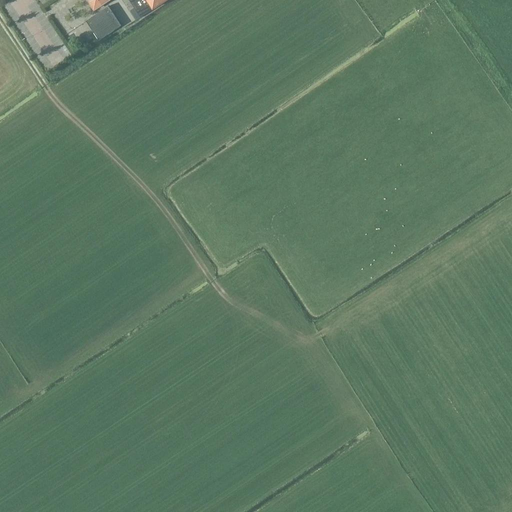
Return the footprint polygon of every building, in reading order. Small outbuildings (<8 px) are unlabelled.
[(106,1),(107,0),(87,0),(94,10),(107,2),(106,1)] [(130,11),(136,20),(152,9),(166,0),(128,0),(134,8),(130,11)] [(98,41),(121,26),(109,6),(86,21),(98,41)] [(72,32),(66,34),(69,40),(74,38),(72,32)] [(51,65),(65,55),(51,34),(48,36),(50,39),(48,40),(55,50),(45,56),(51,65)]
